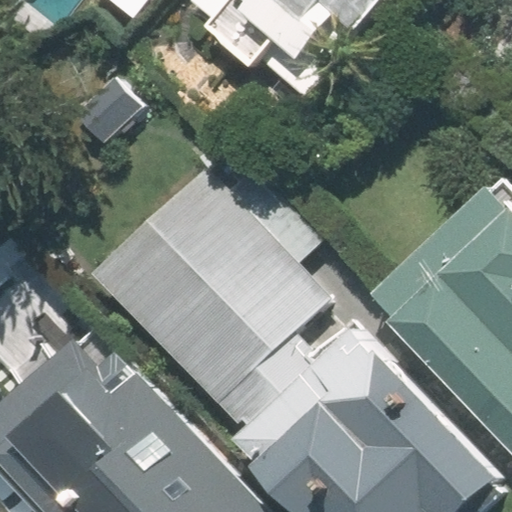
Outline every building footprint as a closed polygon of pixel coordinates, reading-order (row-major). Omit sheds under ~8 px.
[(205,0),(203,2),(310,99),(401,0),(205,0)] [(81,117),(110,148),(152,108),(122,77),(81,117)] [(479,511),(511,482),(362,326),(322,364),(301,341),(346,299),(310,262),(326,246),(259,176),(243,191),(222,169),(106,279),(251,431),(242,440),(310,511),(479,511)] [(511,224),(403,328),(511,442),(511,224)] [(281,511),(137,352),(8,468),(48,511),(281,511)]
